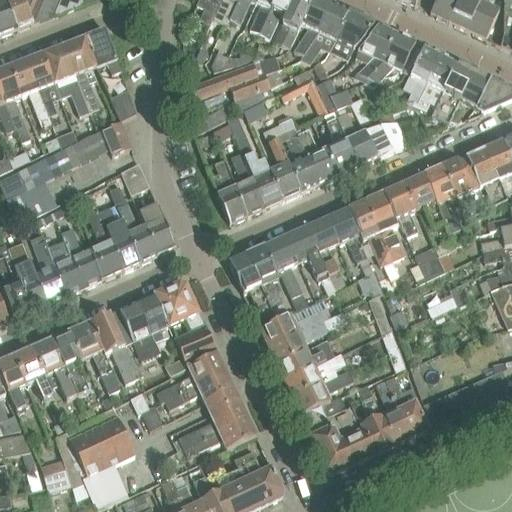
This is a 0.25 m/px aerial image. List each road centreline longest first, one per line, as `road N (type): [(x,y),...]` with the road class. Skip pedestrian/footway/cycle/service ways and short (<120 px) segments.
road 1 (residential): [(511,125),(196,258)]
road 2 (residential): [(317,509),(196,258)]
road 3 (unclassified): [(196,258),(161,183),(163,14)]
road 4 (residential): [(196,258),(0,352)]
road 5 (residential): [(317,509),(511,417)]
road 6 (unclassified): [(511,76),(351,0)]
road 7 (residential): [(0,53),(74,24),(163,14)]
